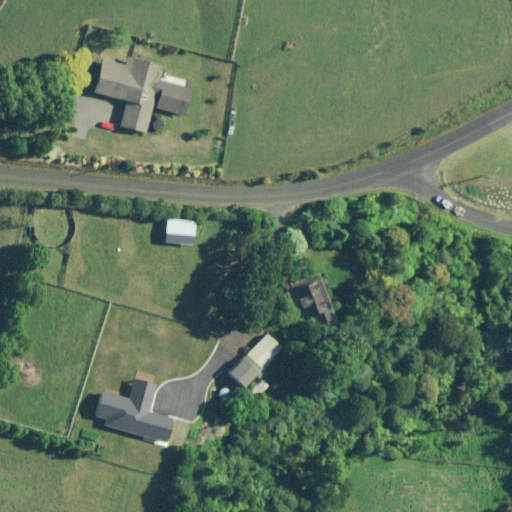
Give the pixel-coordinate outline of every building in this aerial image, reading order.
[(156,67),(124,59),(122,66),(100,60),(91,93),(125,102),(118,127),(145,134),(152,108),(182,116),(188,92),(152,83),(156,67)] [(193,221),(164,219),(163,243),(191,245),(193,221)] [(335,323),(316,277),(282,291),(291,312),(307,305),(311,315),(317,312),(324,328),(335,323)] [(280,349),(266,335),(227,373),(242,388),(280,349)] [(266,386),(260,379),(245,393),(252,400),(266,386)]
